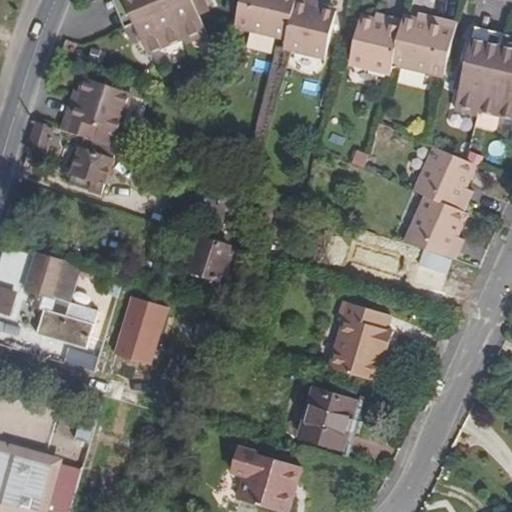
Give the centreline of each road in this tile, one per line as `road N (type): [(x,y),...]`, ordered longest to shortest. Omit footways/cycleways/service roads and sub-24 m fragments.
road 1 (residential): [(398,511),(426,480),(511,285)]
road 2 (tertiary): [(0,168),(55,0)]
